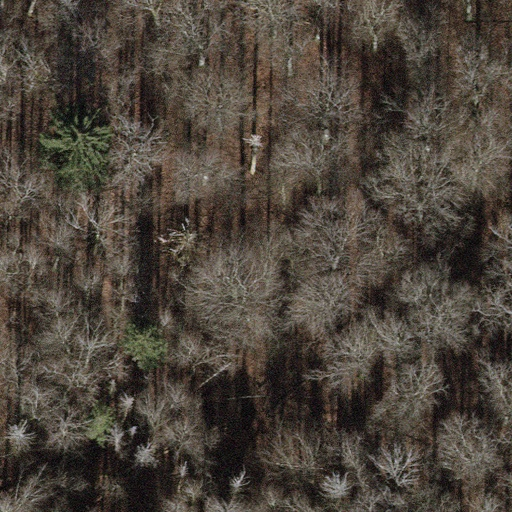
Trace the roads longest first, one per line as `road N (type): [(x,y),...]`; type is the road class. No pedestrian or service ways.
road 1 (track): [(0,150),(43,171),(202,319),(251,392)]
road 2 (track): [(483,511),(251,392)]
road 3 (track): [(303,511),(251,392)]
